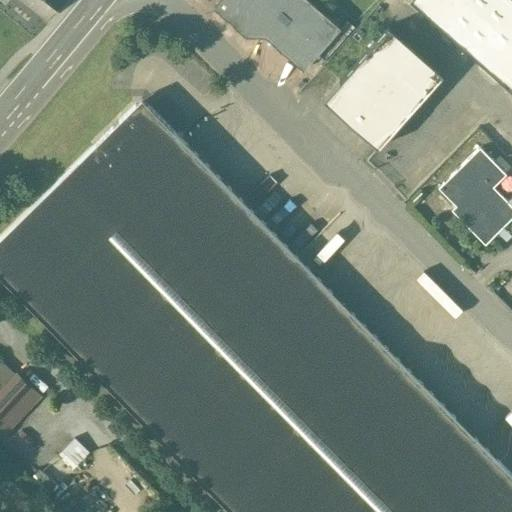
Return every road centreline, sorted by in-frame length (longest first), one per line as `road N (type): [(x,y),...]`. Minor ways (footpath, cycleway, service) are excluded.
road 1 (unclassified): [(511,351),(162,0)]
road 2 (secondary): [(97,0),(0,116)]
